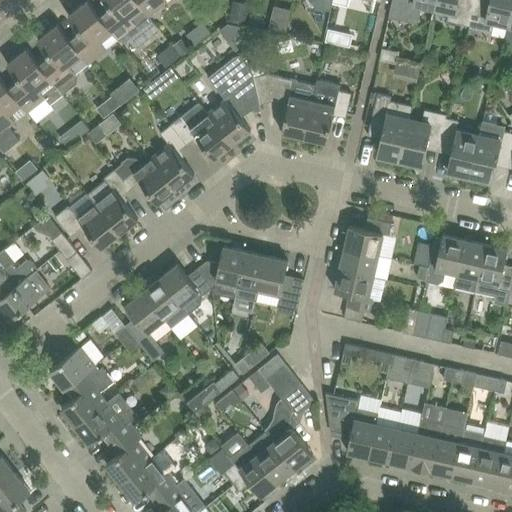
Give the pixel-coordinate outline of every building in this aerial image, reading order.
[(77,26),(67,35),(89,63),(107,48),(119,39),(113,31),(100,15),(97,11),(89,0),(69,16),(77,26)] [(106,0),(108,2),(97,11),(100,15),(113,31),(119,39),(126,33),(130,38),(153,20),(149,15),(150,15),(138,0),(106,0)] [(138,0),(150,15),(168,0),(167,0),(138,0)] [(313,0),(318,7),(324,8),(331,10),(333,1),(333,0),(313,0)] [(392,0),(389,16),(414,22),(419,18),(420,14),(422,4),(436,7),(437,0),(392,0)] [(447,20),(470,25),(475,0),(437,0),(436,7),(449,10),(447,20)] [(495,20),(508,23),(511,5),(511,0),(475,0),(470,25),(493,30),(495,20)] [(233,7),(230,18),(245,22),(248,10),(233,7)] [(271,21),(269,29),(286,33),(288,25),(271,21)] [(229,23),(226,25),(235,38),(230,42),(236,50),(244,44),(240,25),(229,23)] [(47,50),(36,59),(63,93),(77,82),(78,74),(77,72),(89,63),(67,35),(58,24),(39,40),(47,50)] [(329,28),(326,41),(334,43),(337,30),(329,28)] [(184,41),(175,47),(182,56),(190,49),(184,41)] [(172,46),(158,56),(166,67),(180,56),(172,46)] [(380,59),(396,63),(399,51),(383,47),(380,59)] [(17,74),(6,83),(22,104),(28,111),(45,98),(50,103),(63,93),(36,59),(28,48),(8,64),(17,74)] [(226,98),(208,112),(233,143),(252,129),(234,107),(242,100),(258,96),(260,104),(261,104),(261,103),(254,76),(249,52),(236,55),(209,77),(226,98)] [(267,73),(255,76),(261,103),(273,100),(274,108),(287,111),(282,131),(285,132),(284,135),(287,138),(296,140),(300,138),(301,135),(305,136),(317,84),(267,73)] [(0,145),(5,151),(20,140),(9,126),(16,121),(10,113),(22,104),(9,87),(6,83),(0,75),(0,145)] [(156,78),(144,88),(152,98),(164,88),(156,78)] [(318,79),(317,84),(305,136),(328,142),(334,114),(347,117),(352,93),(339,90),(340,84),(318,79)] [(378,153),(400,158),(409,119),(412,105),(390,100),(391,95),(378,92),(368,134),(381,137),(378,153)] [(113,95),(106,100),(114,110),(120,105),(113,95)] [(200,101),(172,124),(187,144),(197,136),(215,158),(233,143),(208,112),(200,101)] [(427,147),(439,150),(447,116),(448,113),(426,108),(423,122),(409,119),(400,158),(423,164),(427,147)] [(448,169),(471,174),(480,135),(457,130),(459,119),(447,116),(439,150),(452,153),(448,169)] [(82,119),(69,130),(77,141),(88,132),(91,131),(82,119)] [(497,164),(509,166),(511,155),(511,131),(504,130),(505,125),(483,120),(480,135),(471,174),(493,180),(497,164)] [(91,131),(88,132),(96,143),(103,138),(103,130),(99,124),(91,131)] [(169,143),(152,157),(177,188),(195,174),(177,151),(187,144),(172,124),(161,132),(169,143)] [(129,158),(115,168),(131,188),(141,180),(158,203),(177,188),(152,157),(143,164),(139,159),(129,158)] [(26,163),(16,171),(24,180),(33,173),(26,163)] [(106,180),(89,193),(96,201),(120,233),(139,218),(121,196),(131,188),(115,168),(104,177),(106,180)] [(39,173),(26,183),(33,190),(45,181),(39,173)] [(120,233),(95,201),(78,215),(70,205),(56,216),(71,235),(85,225),(102,247),(120,233)] [(49,214),(34,226),(38,231),(51,236),(53,238),(62,231),(49,214)] [(351,225),(346,247),(379,255),(384,233),(390,234),(392,222),(368,216),(366,228),(351,225)] [(52,239),(68,259),(78,251),(62,231),(53,238),(52,239)] [(445,269),(458,272),(465,238),(444,234),(441,246),(435,244),(430,267),(427,279),(426,281),(437,283),(443,279),(445,269)] [(455,286),(476,290),(487,243),(465,238),(458,272),(455,286)] [(511,290),(511,287),(511,264),(505,263),(509,248),(487,243),(476,290),(496,295),(494,302),(507,305),(511,290)] [(208,259),(197,268),(213,287),(213,293),(235,298),(235,295),(238,283),(246,250),(224,245),(220,262),(208,259)] [(346,247),(341,268),(374,275),(379,255),(346,247)] [(0,298),(37,269),(28,258),(19,265),(5,248),(0,252),(0,298)] [(235,298),(234,302),(234,303),(238,308),(254,312),(256,300),(267,255),(246,250),(238,283),(235,295),(235,298)] [(267,255),(256,300),(278,305),(277,311),(297,315),(300,303),(305,279),(286,275),(289,260),(267,255)] [(179,263),(161,277),(189,313),(203,302),(203,295),(213,287),(197,268),(188,275),(179,263)] [(420,264),(417,277),(427,279),(430,267),(420,264)] [(374,275),(341,268),(336,290),(351,293),(348,305),(372,311),(375,298),(381,300),(386,278),(374,275)] [(37,269),(0,298),(0,306),(11,320),(51,288),(37,269)] [(161,277),(144,291),(165,318),(172,327),(182,338),(198,325),(189,313),(161,277)] [(127,326),(142,345),(154,360),(164,351),(148,331),(165,318),(144,291),(126,305),(136,317),(126,324),(127,325),(127,326)] [(348,306),(346,316),(362,320),(364,309),(348,306)] [(407,307),(402,331),(415,334),(420,310),(407,307)] [(432,313),(420,310),(415,334),(427,337),(442,340),(445,328),(448,316),(432,313)] [(132,353),(142,345),(127,326),(117,333),(132,353)] [(445,328),(442,340),(452,342),(455,330),(445,328)] [(81,345),(50,370),(65,389),(66,389),(70,385),(70,384),(89,370),(96,364),(106,357),(91,338),(82,346),(81,345)] [(511,342),(501,340),(498,353),(511,355),(511,342)] [(347,343),(344,352),(390,363),(393,353),(347,343)] [(259,368),(267,378),(286,362),(279,353),(259,368)] [(387,377),(409,382),(414,358),(393,353),(390,363),(387,377)] [(244,357),(236,363),(244,372),(252,366),(244,357)] [(414,358),(409,382),(430,387),(435,363),(414,358)] [(267,378),(274,387),(293,372),(286,362),(267,378)] [(73,398),(62,407),(77,426),(108,401),(100,392),(114,380),(103,366),(100,369),(96,364),(89,370),(70,384),(70,385),(66,389),(73,398)] [(444,378),(453,380),(456,368),(447,366),(444,378)] [(456,368),(453,380),(463,382),(465,370),(456,368)] [(233,369),(216,382),(222,390),(239,376),(233,369)] [(274,387),(282,397),(301,381),(293,372),(274,387)] [(481,374),(478,386),(479,386),(496,390),(498,377),(481,374)] [(498,377),(496,390),(505,392),(508,380),(498,377)] [(282,397),(283,399),(289,406),(308,391),(301,381),(282,397)] [(242,384),(235,389),(243,400),(251,395),(242,384)] [(209,385),(188,402),(195,411),(216,394),(209,385)] [(108,401),(77,426),(91,444),(102,435),(110,445),(115,441),(134,426),(130,422),(138,415),(120,391),(108,401)] [(268,429),(266,430),(296,467),(314,453),(293,427),(301,421),(297,416),(316,400),(308,391),(289,406),(283,399),(279,404),(277,412),(277,415),(275,419),(271,426),(268,429)] [(335,394),(327,392),(331,430),(332,430),(351,434),(348,450),(369,455),(377,422),(379,412),(359,407),(360,400),(335,394)] [(225,396),(216,403),(222,410),(231,403),(225,396)] [(195,411),(203,421),(211,415),(203,405),(195,411)] [(412,465),(433,470),(444,422),(423,417),(419,432),(412,465)] [(369,455),(391,460),(398,427),(377,422),(369,455)] [(433,470),(454,475),(465,427),(444,422),(433,470)] [(118,455),(107,464),(122,482),(153,458),(139,440),(142,437),(134,426),(115,441),(110,445),(118,455)] [(391,460),(412,465),(419,432),(398,427),(391,460)] [(454,475),(475,479),(486,432),(465,427),(454,475)] [(249,444),(258,454),(279,481),(296,467),(266,430),(249,444)] [(485,435),(475,479),(496,484),(506,440),(485,435)] [(214,438),(205,445),(213,455),(222,448),(214,438)] [(511,441),(506,440),(496,484),(511,487),(511,441)] [(231,456),(236,462),(252,482),(256,488),(261,495),(279,481),(258,454),(249,444),(248,442),(231,456)] [(0,486),(17,473),(2,454),(0,456),(0,486)] [(153,458),(122,482),(136,500),(147,492),(155,502),(160,498),(179,483),(175,478),(170,472),(166,475),(153,458)] [(236,462),(226,470),(234,481),(242,491),(252,482),(236,462)] [(17,473),(0,486),(0,511),(25,511),(27,511),(19,501),(31,491),(17,473)] [(162,511),(199,511),(207,506),(185,478),(179,483),(160,498),(155,502),(162,511)]
